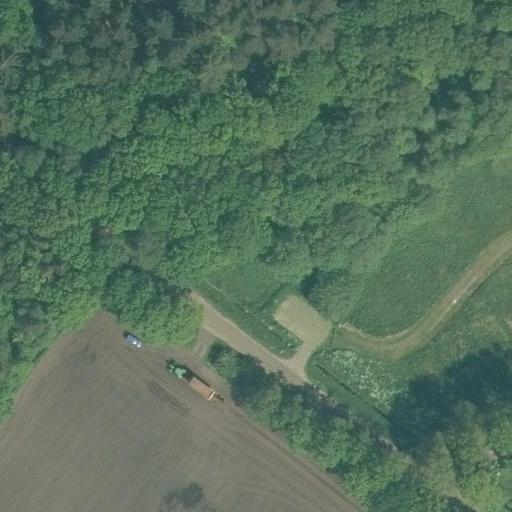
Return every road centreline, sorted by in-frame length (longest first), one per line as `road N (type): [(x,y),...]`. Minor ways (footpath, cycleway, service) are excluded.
road 1 (track): [(452,0),(38,133),(11,167),(54,0)]
road 2 (unclassified): [(465,511),(0,158)]
